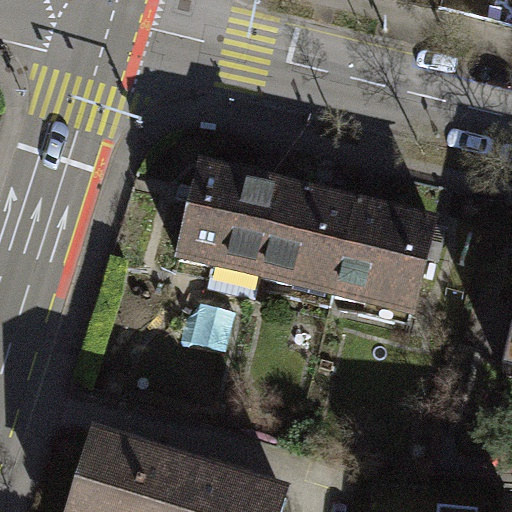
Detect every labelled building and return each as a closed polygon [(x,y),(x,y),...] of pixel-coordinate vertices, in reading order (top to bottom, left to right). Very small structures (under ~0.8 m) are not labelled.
[(511,10),(511,0),(503,0),(502,9),(511,10)] [(178,259),(256,279),(279,186),(202,166),(178,259)] [(256,279),(333,299),(357,206),(279,186),(256,279)] [(333,299),(411,318),(435,226),(357,206),(333,299)] [(511,308),(497,372),(511,375),(511,308)] [(70,511),(278,511),(283,497),(92,440),(70,511)]
